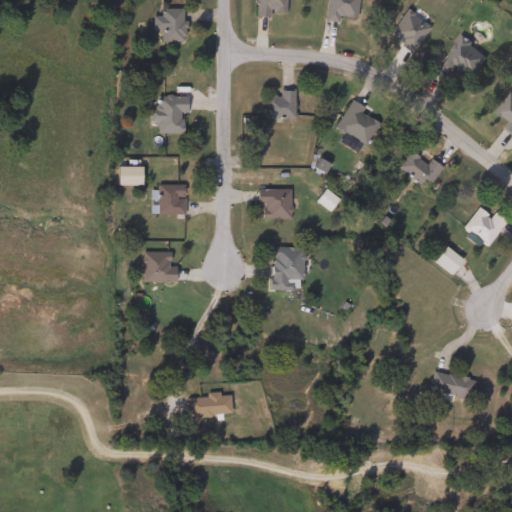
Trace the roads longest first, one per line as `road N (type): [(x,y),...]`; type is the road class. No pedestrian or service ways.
road 1 (residential): [(224,49),(356,67),(511,184)]
road 2 (residential): [(224,0),(223,264)]
